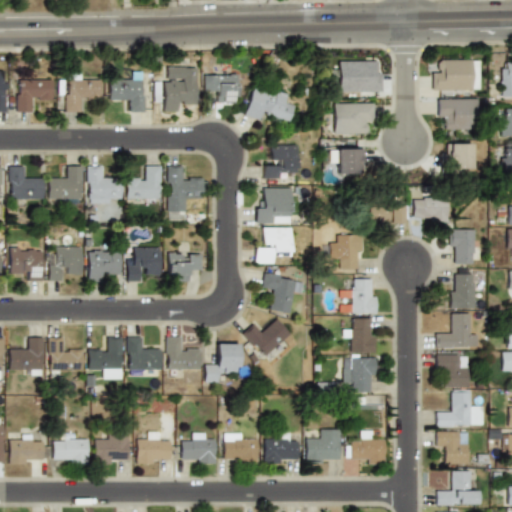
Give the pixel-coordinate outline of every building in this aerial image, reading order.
[(429,69),(429,91),(477,91),(477,58),(439,58),(439,69),(429,69)] [(335,62),(336,92),(378,92),(378,73),(374,73),(374,61),(335,62)] [(511,62),(498,62),(498,96),(511,96),(511,62)] [(194,99),(194,65),(160,66),(161,110),(179,110),(179,100),(194,99)] [(80,72),(63,72),(63,110),(81,110),(81,100),(99,100),(99,80),(80,80),(80,72)] [(212,101),(236,101),(236,73),(201,73),(201,93),(212,93),(212,101)] [(143,78),(105,78),(105,100),(129,100),(129,110),(143,110),(143,78)] [(50,100),(50,79),(14,79),(14,110),(28,110),(28,100),(50,100)] [(242,115),(261,120),(263,115),(287,121),(292,105),(282,102),(285,92),(251,83),(242,115)] [(467,119),(475,119),(475,98),(434,98),(434,118),(443,118),(443,128),(467,128),(467,119)] [(331,102),(331,134),(361,134),(361,123),(371,123),(371,102),(331,102)] [(497,137),(511,137),(511,107),(497,107),(497,137)] [(469,168),(469,143),(446,144),(446,169),(469,168)] [(294,167),(294,144),(270,144),(270,165),(261,165),(261,178),(283,178),(283,167),(294,167)] [(511,147),(496,147),(497,174),(511,173),(511,147)] [(333,149),(334,174),(361,173),(360,149),(333,149)] [(40,176),(17,176),(17,165),(5,165),(6,202),(40,202),(40,176)] [(67,176),(45,176),(45,202),(79,202),(79,165),(67,165),(67,176)] [(146,176),(123,176),(123,198),(158,198),(158,165),(146,165),(146,176)] [(163,218),(183,218),(183,198),(201,198),(201,176),(183,176),(183,165),(163,165),(163,218)] [(119,198),(119,177),(96,177),(96,166),(85,166),(85,198),(119,198)] [(289,222),(289,186),(263,187),(263,202),(253,202),(253,223),(289,222)] [(444,221),(445,198),(410,198),(410,221),(444,221)] [(404,223),(404,204),(366,204),(366,223),(404,223)] [(511,224),(511,204),(500,204),(500,224),(511,224)] [(252,263),(277,263),(277,253),(288,253),(288,226),(262,226),(262,244),(252,244),(252,263)] [(480,263),(480,240),(470,240),(470,229),(448,229),(448,263),(480,263)] [(511,229),(503,229),(503,248),(511,248),(511,229)] [(337,268),(358,268),(358,234),(335,234),(335,243),(324,243),(324,257),(337,257),(337,268)] [(28,243),(6,242),(6,271),(27,271),(27,280),(39,280),(39,252),(28,252),(28,243)] [(79,246),(54,246),(54,255),(45,255),(45,280),(56,280),(56,269),(79,269),(79,246)] [(157,270),(157,246),(133,246),(133,257),(124,257),(124,280),(134,280),(134,270),(157,270)] [(119,249),(84,248),(84,280),(96,280),(96,271),(118,271),(119,249)] [(198,271),(198,253),(165,253),(165,281),(187,281),(187,271),(198,271)] [(297,293),(299,277),(261,272),(259,288),(269,289),(266,310),(286,312),(289,292),(297,293)] [(472,273),(448,273),(448,308),(472,308),(472,273)] [(373,312),(373,278),(347,278),(347,312),(373,312)] [(445,335),(434,335),(434,346),(475,346),(475,332),(466,332),(466,313),(445,312),(445,335)] [(372,317),(350,317),(350,328),(341,328),(341,339),(351,339),(351,352),(372,352),(372,317)] [(288,334),(274,318),(258,331),(252,324),(240,334),(260,357),(288,334)] [(124,368),(158,368),(158,347),(135,347),(135,336),(124,336),(124,368)] [(163,368),(198,368),(198,348),(174,348),(174,336),(163,336),(163,368)] [(6,347),(6,371),(41,371),(40,337),(29,337),(29,347),(6,347)] [(119,337),(108,337),(108,348),(84,348),(84,368),(107,368),(107,378),(119,378),(119,337)] [(80,348),(56,348),(56,338),(45,338),(45,369),(80,369),(80,348)] [(237,372),(237,342),(213,342),(213,363),(202,363),(202,382),(214,381),(214,372),(237,372)] [(511,351),(499,351),(499,372),(511,372),(511,351)] [(433,374),(443,374),(443,387),(465,387),(465,353),(433,353),(433,374)] [(371,356),(339,356),(339,382),(350,382),(350,392),(371,392),(371,356)] [(480,425),(480,403),(469,403),(469,391),(444,391),(445,414),(433,414),(433,426),(480,425)] [(302,463),(338,463),(338,428),(313,428),(313,439),(302,439),(302,463)] [(344,459),(382,459),(382,439),(371,439),(371,430),(356,430),(356,440),(344,440),(344,459)] [(167,442),(157,442),(157,431),(143,431),(143,441),(133,441),(133,463),(167,463),(167,442)] [(465,463),(465,431),(434,431),(434,452),(443,452),(443,463),(465,463)] [(511,431),(499,432),(500,449),(504,449),(504,466),(511,466),(511,431)] [(91,463),(125,463),(125,432),(102,432),(102,440),(91,440),(91,463)] [(255,462),(255,439),(245,439),(245,432),(220,432),(220,462),(255,462)] [(212,463),(212,433),(188,433),(188,443),(177,443),(177,463),(212,463)] [(6,463),(41,463),(41,436),(6,436),(6,463)] [(85,464),(85,440),(74,440),(74,437),(50,437),(50,464),(85,464)] [(261,461),(294,461),(294,438),(261,438),(261,461)] [(474,504),(474,485),(465,486),(465,470),(445,470),(445,492),(433,492),(433,505),(474,504)]
